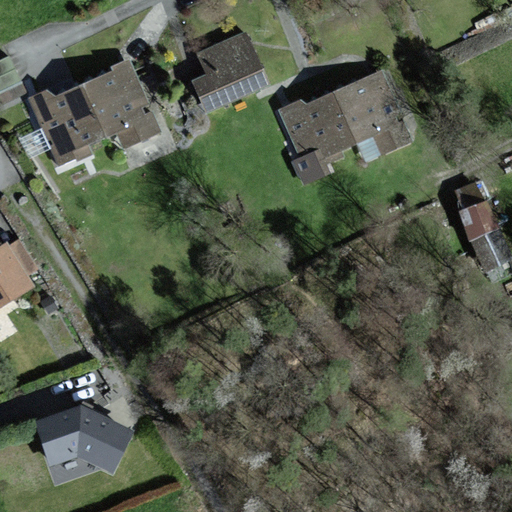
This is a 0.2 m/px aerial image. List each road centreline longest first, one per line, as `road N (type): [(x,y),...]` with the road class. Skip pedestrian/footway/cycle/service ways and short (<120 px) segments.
road 1 (track): [(209,511),(1,173)]
road 2 (residential): [(121,372),(0,418)]
